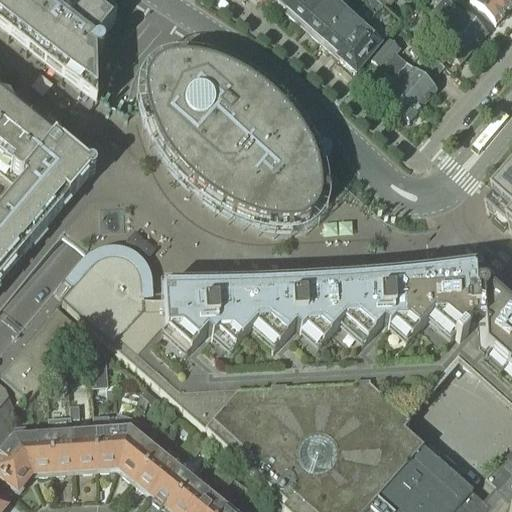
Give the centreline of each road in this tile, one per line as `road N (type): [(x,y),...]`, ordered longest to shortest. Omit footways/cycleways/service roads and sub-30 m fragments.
road 1 (residential): [(433,199),(396,191),(268,72),(164,3)]
road 2 (unknown): [(120,120),(73,223),(33,273)]
